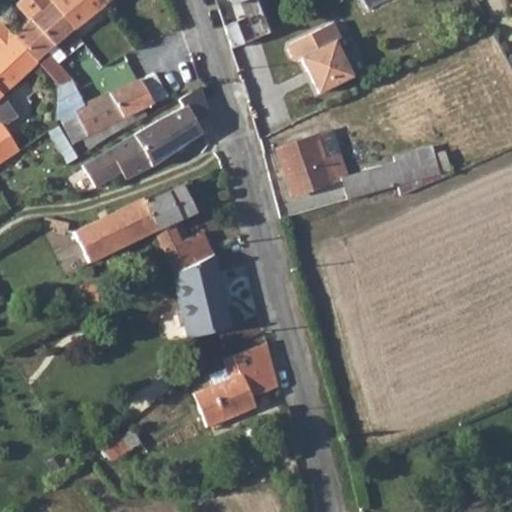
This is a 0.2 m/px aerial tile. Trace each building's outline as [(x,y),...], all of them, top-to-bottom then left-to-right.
[(24,0),(18,6),(30,21),(52,3),(55,0),(24,0)] [(98,0),(55,0),(52,3),(73,29),(102,5),(98,0)] [(230,0),(231,2),(235,0),(236,0),(246,19),(223,28),(230,48),(282,24),(276,12),(274,7),(270,0),(230,0)] [(287,1),(274,7),(276,12),(282,24),(295,19),(287,1)] [(30,21),(12,36),(37,61),(57,84),(70,79),(58,65),(46,53),(54,46),(73,29),(52,3),(30,21)] [(12,36),(0,21),(0,161),(17,150),(0,125),(15,115),(0,94),(37,61),(12,36)] [(330,22),(287,42),(285,49),(288,56),(295,58),(297,58),(313,92),(348,77),(332,41),(338,39),(330,22)] [(54,46),(46,53),(58,65),(65,58),(54,46)] [(56,102),(54,117),(56,120),(61,119),(72,139),(81,135),(122,116),(166,95),(153,73),(84,106),(77,93),(56,102)] [(185,106),(164,116),(83,162),(96,186),(122,172),(126,178),(201,133),(194,120),(208,114),(203,97),(200,86),(179,97),(185,106)] [(122,116),(81,135),(88,147),(127,124),(122,116)] [(58,122),(47,130),(65,160),(76,153),(58,122)] [(317,134),(276,148),(293,194),(334,179),(317,134)] [(340,176),(346,193),(404,175),(407,184),(435,175),(438,175),(429,145),(393,156),(394,160),(340,176)] [(5,174),(0,177),(0,195),(7,206),(20,197),(5,174)] [(142,197),(73,231),(89,262),(155,230),(167,251),(176,273),(210,256),(200,231),(179,241),(170,223),(195,210),(182,183),(144,201),(142,197)] [(176,273),(173,274),(189,339),(231,327),(213,254),(210,256),(176,273)] [(219,384),(196,394),(208,424),(254,406),(251,396),(274,387),(258,348),(222,362),(226,368),(215,373),(219,384)]
